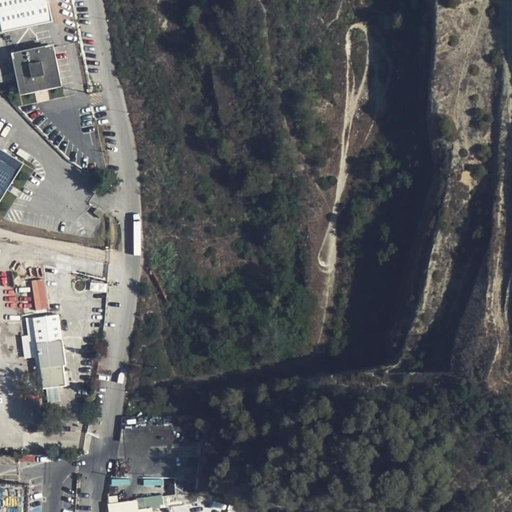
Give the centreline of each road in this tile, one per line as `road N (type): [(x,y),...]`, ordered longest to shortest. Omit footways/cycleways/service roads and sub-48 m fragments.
road 1 (residential): [(97,511),(136,287),(120,80),(100,0)]
road 2 (unknown): [(136,265),(0,238)]
